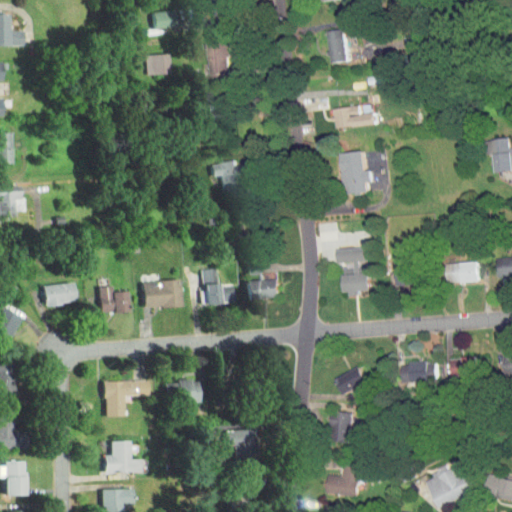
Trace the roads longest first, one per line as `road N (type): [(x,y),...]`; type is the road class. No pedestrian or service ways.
road 1 (residential): [(511,318),(62,352),(65,511)]
road 2 (residential): [(278,0),(312,260),(289,511)]
